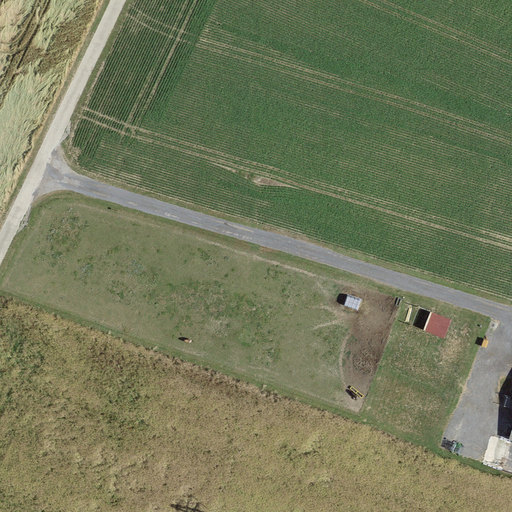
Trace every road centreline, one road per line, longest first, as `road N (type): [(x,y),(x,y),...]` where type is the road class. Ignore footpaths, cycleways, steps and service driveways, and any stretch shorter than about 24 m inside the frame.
road 1 (track): [(511,320),(37,172)]
road 2 (unclassified): [(119,0),(0,251)]
